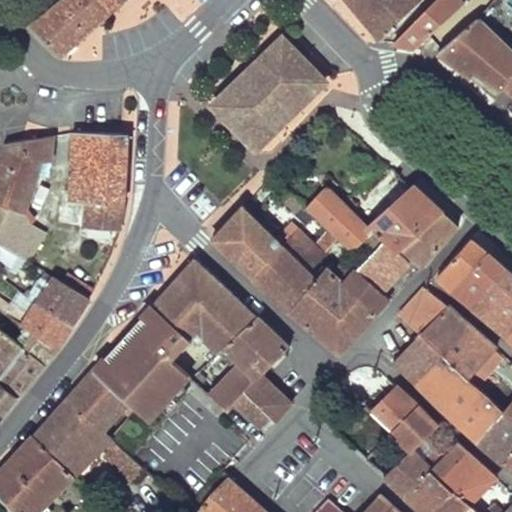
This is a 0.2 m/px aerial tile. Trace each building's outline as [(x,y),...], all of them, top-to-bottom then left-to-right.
[(60,55),(107,14),(94,0),(63,0),(32,27),(58,54),(60,55)] [(124,0),(94,0),(107,14),(124,0)] [(346,0),(380,41),(421,0),(346,0)] [(463,5),(463,3),(459,0),(437,0),(394,43),(417,47),(463,5)] [(511,0),(498,0),(511,11),(511,0)] [(505,88),(511,78),(511,49),(479,18),(438,51),(496,98),(505,88)] [(323,82),(281,39),(214,106),(256,148),(323,82)] [(132,136),(74,133),(71,201),(87,202),(85,227),(122,230),(128,204),(132,136)] [(58,135),(6,143),(0,157),(0,205),(22,214),(30,197),(39,163),(55,161),(58,135)] [(333,181),(307,207),(329,229),(339,238),(353,252),(359,245),(374,230),(397,252),(402,247),(440,213),(413,189),(370,228),(352,210),(357,204),(349,196),(343,201),(331,190),(336,184),(333,181)] [(30,223),(22,214),(0,205),(0,245),(13,253),(30,223)] [(283,244),(243,206),(212,238),(252,276),(283,244)] [(457,229),(440,213),(402,247),(422,267),(457,229)] [(43,231),(30,223),(13,253),(18,256),(26,261),(43,231)] [(339,238),(329,229),(315,244),(297,230),(290,237),(298,244),(290,252),(309,271),(339,238)] [(397,252),(374,230),(359,245),(370,256),(357,270),(380,292),(407,263),(397,252)] [(298,244),(290,237),(283,244),(290,252),(298,244)] [(486,254),(471,240),(438,279),(453,291),(486,254)] [(290,252),(283,244),(252,276),(286,308),(290,311),(317,279),(309,271),(290,252)] [(13,253),(0,245),(0,260),(11,267),(18,256),(13,253)] [(505,270),(486,254),(453,291),(471,307),(505,270)] [(194,259),(154,303),(195,340),(214,357),(224,348),(257,316),(194,259)] [(375,314),(388,300),(380,292),(357,270),(346,260),(338,269),(333,275),(375,314)] [(333,275),(338,269),(331,263),(317,279),(290,311),(338,354),(375,314),(333,275)] [(488,321),(511,293),(511,276),(505,270),(471,307),(488,321)] [(71,326),(88,298),(45,271),(42,276),(50,282),(37,302),(71,326)] [(50,282),(42,276),(29,297),(37,302),(50,282)] [(421,334),(449,306),(425,288),(402,314),(400,316),(421,334)] [(37,302),(29,297),(23,292),(14,307),(28,316),(37,302)] [(511,332),(511,293),(488,321),(507,338),(511,332)] [(57,347),(71,326),(37,302),(28,316),(14,307),(0,298),(0,310),(27,328),(57,347)] [(195,340),(154,303),(94,369),(131,403),(153,423),(194,378),(176,361),(195,340)] [(444,354),(470,325),(449,306),(421,334),(443,355),(444,354)] [(290,347),(257,316),(224,348),(236,358),(231,364),(236,368),(210,394),(228,409),(233,403),(244,390),(256,378),(258,379),(263,374),(290,347)] [(495,351),(497,349),(470,325),(444,354),(470,377),(495,351)] [(0,414),(0,415),(57,347),(27,328),(17,342),(0,328),(0,414)] [(443,355),(421,334),(395,361),(417,382),(443,355)] [(511,373),(511,366),(495,351),(470,377),(469,378),(490,398),(511,373)] [(490,398),(469,378),(470,377),(444,354),(443,355),(417,382),(432,397),(480,441),(506,413),(503,410),(490,398)] [(131,403),(94,369),(70,397),(105,430),(131,403)] [(292,402),(263,374),(258,379),(256,378),(244,390),(275,421),(292,402)] [(356,401),(337,383),(325,395),(345,414),(356,401)] [(418,407),(398,387),(373,413),(393,432),(418,407)] [(275,421),(244,390),(233,403),(263,434),(275,421)] [(105,430),(70,397),(35,435),(68,468),(105,430)] [(343,415),(324,397),(312,409),(333,427),(343,415)] [(511,399),(503,410),(506,413),(511,417),(511,399)] [(436,425),(418,407),(393,432),(411,450),(423,439),(431,431),(436,425)] [(511,452),(511,417),(506,413),(480,441),(503,462),(511,452)] [(436,425),(431,431),(438,437),(443,432),(436,425)] [(111,435),(105,430),(68,468),(75,475),(111,435)] [(68,468),(35,435),(0,472),(0,489),(20,511),(36,511),(46,503),(75,475),(68,468)] [(436,452),(423,439),(411,450),(425,463),(436,452)] [(146,470),(118,443),(107,454),(135,482),(146,470)] [(467,454),(456,444),(442,458),(431,470),(442,481),(467,454)] [(431,470),(442,458),(436,452),(425,463),(411,450),(385,476),(406,496),(431,470)] [(511,452),(503,462),(511,470),(511,452)] [(495,478),(467,454),(442,481),(454,492),(469,504),(495,478)] [(442,481),(431,470),(406,496),(423,511),(431,511),(454,492),(442,481)] [(264,511),(227,479),(195,511),(264,511)] [(469,504),(454,492),(431,511),(466,511),(472,507),(469,504)] [(389,511),(393,508),(379,495),(363,511),(389,511)] [(50,511),(53,510),(46,503),(36,511),(50,511)] [(504,511),(505,511),(496,503),(486,511),(504,511)]
